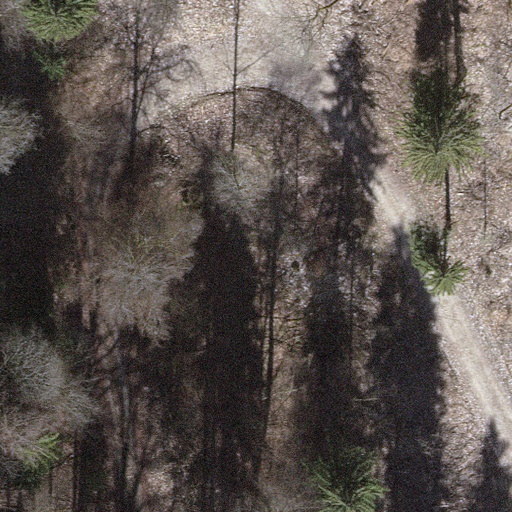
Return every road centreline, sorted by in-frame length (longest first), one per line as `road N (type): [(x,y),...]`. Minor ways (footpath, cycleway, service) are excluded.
road 1 (track): [(302,46),(215,51),(132,99),(99,195),(136,511)]
road 2 (track): [(511,443),(302,46),(264,0)]
